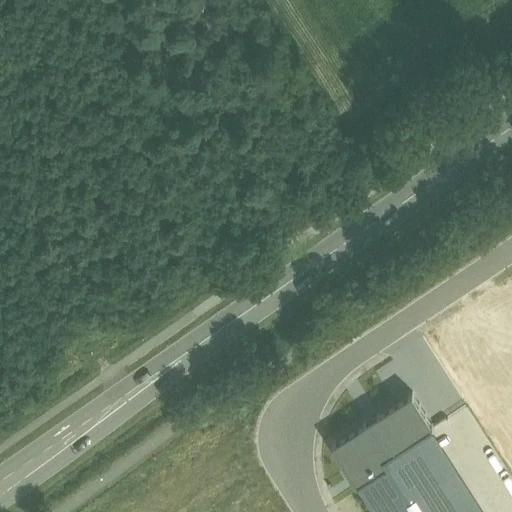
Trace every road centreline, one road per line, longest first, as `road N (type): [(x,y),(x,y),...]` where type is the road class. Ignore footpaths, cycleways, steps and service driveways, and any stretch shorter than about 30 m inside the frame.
road 1 (primary): [(0,486),(511,128)]
road 2 (residential): [(511,248),(350,356),(302,401),(284,449),(313,511)]
